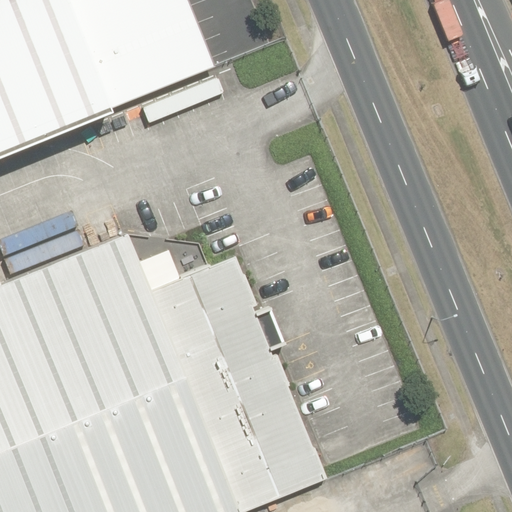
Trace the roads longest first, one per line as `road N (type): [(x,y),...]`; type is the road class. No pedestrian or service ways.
road 1 (primary): [(511,424),(336,0)]
road 2 (unknown): [(215,129),(355,455)]
road 3 (unknown): [(215,129),(0,217)]
